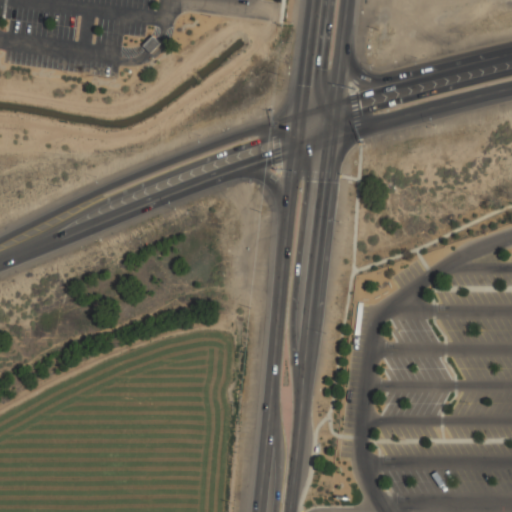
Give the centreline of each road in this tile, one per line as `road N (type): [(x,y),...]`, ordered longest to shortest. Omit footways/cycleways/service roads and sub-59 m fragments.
road 1 (primary): [(289,511),(331,134)]
road 2 (primary): [(299,143),(261,511)]
road 3 (secondary): [(303,110),(115,181),(0,250)]
road 4 (secondary): [(0,259),(299,143)]
road 5 (primary): [(331,134),(511,90)]
road 6 (primary): [(511,55),(332,102)]
road 7 (primary): [(313,0),(299,143)]
